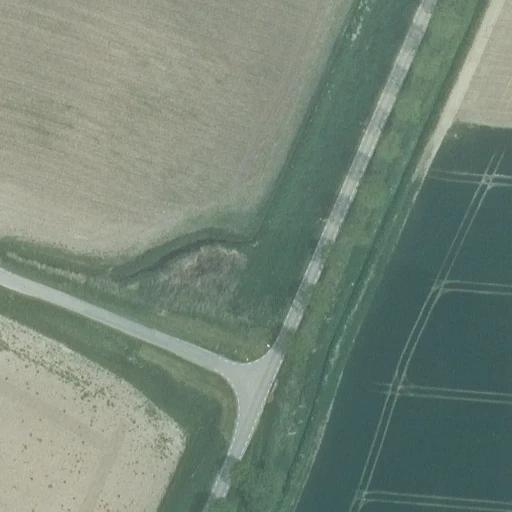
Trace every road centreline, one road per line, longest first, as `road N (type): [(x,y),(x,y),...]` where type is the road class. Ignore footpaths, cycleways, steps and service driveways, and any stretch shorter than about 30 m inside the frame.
road 1 (unclassified): [(263,384),(427,0)]
road 2 (unclassified): [(263,384),(0,277)]
road 3 (unclassified): [(210,511),(263,384)]
